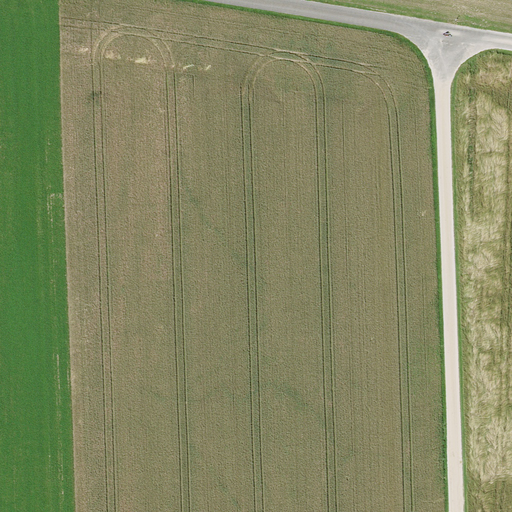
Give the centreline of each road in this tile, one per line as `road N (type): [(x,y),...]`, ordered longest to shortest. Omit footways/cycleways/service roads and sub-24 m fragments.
road 1 (track): [(441,39),(457,511)]
road 2 (track): [(226,0),(441,39)]
